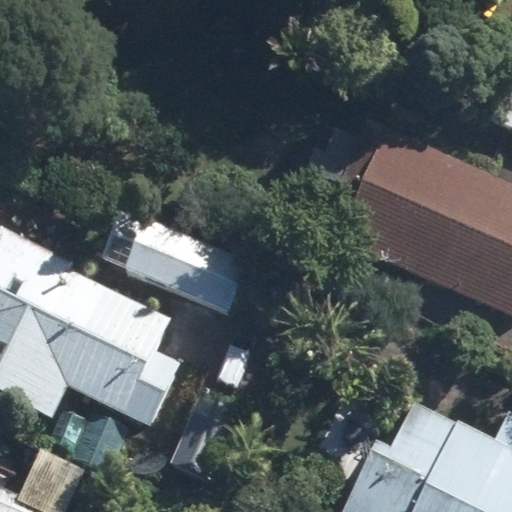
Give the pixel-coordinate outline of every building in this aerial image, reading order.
[(511,79),(493,123),(511,131),(511,79)] [(511,179),(379,119),(329,229),(511,311),(511,179)] [(134,212),(113,265),(238,316),(259,263),(134,212)] [(182,320),(0,228),(0,389),(62,421),(80,388),(161,428),(192,366),(165,352),(182,320)] [(511,511),(511,426),(504,442),(411,397),(354,511),(511,511)]
